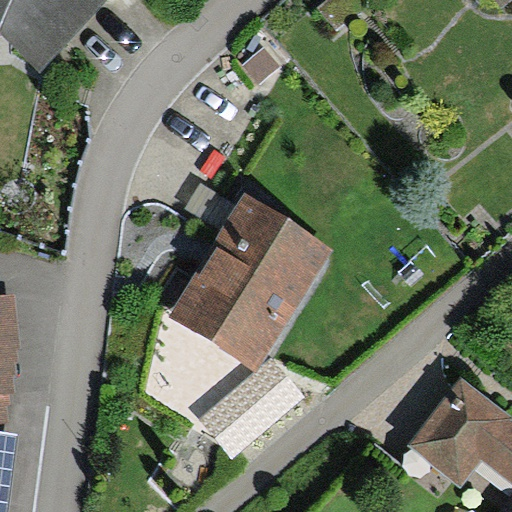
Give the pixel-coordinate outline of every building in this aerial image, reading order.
[(104,0),(0,0),(0,55),(35,83),(108,3),(104,0)] [(327,0),(317,8),(332,26),(365,0),(327,0)] [(511,0),(477,0),(498,25),(511,12),(511,0)] [(166,328),(245,375),(312,263),(232,216),(166,328)] [(0,422),(9,422),(21,348),(15,295),(0,296),(0,422)] [(511,511),(511,433),(460,395),(407,465),(449,497),(470,468),(511,499),(511,511)] [(0,432),(0,511),(6,511),(16,434),(0,432)]
